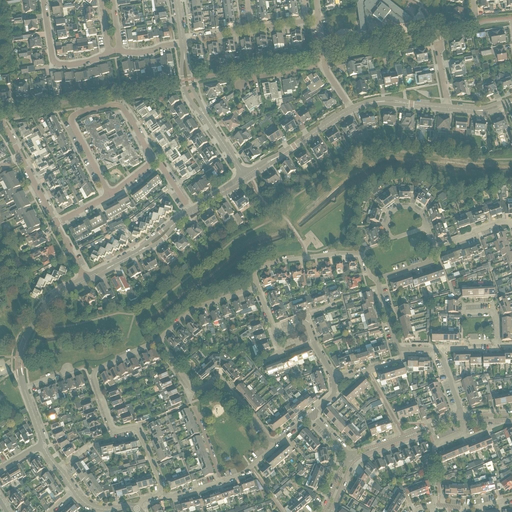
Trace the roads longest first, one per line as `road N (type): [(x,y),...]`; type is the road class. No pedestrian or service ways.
road 1 (residential): [(159,491),(138,428),(113,429),(94,378),(158,339)]
road 2 (residential): [(108,195),(72,117),(121,106),(151,162)]
road 3 (residential): [(158,339),(190,388),(225,385),(272,441)]
road 4 (residential): [(258,284),(255,266),(338,253),(362,254),(376,279)]
